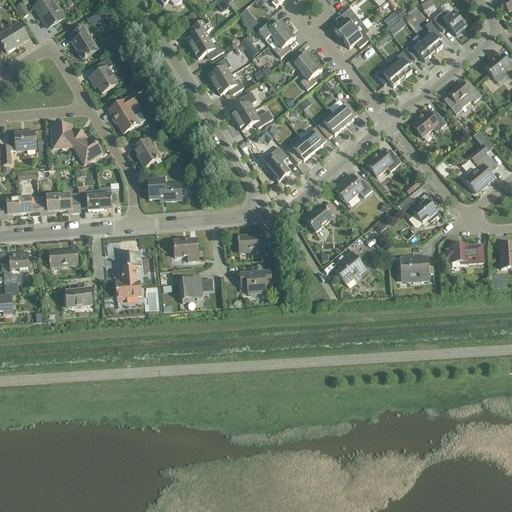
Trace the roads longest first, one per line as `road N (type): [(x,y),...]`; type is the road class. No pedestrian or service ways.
road 1 (residential): [(137,0),(247,182),(249,216)]
road 2 (residential): [(386,123),(309,28),(327,13),(316,0)]
road 3 (residential): [(386,123),(486,44),(493,23)]
road 4 (residential): [(282,213),(386,123)]
road 5 (residential): [(88,110),(51,49),(0,81)]
road 6 (residential): [(135,226),(131,180),(88,110)]
road 7 (residential): [(464,219),(386,123)]
